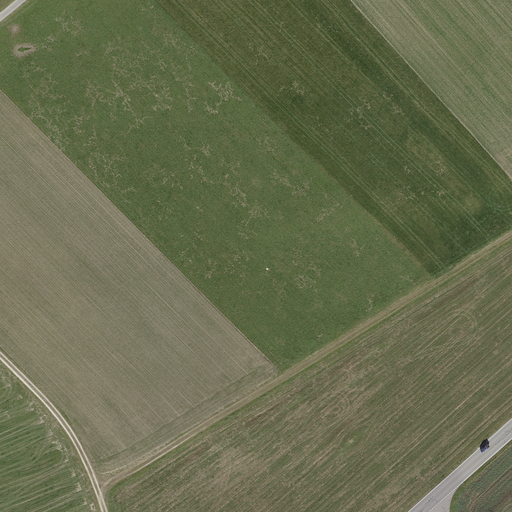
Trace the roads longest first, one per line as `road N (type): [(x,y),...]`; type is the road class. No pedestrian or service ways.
road 1 (track): [(99,492),(511,233)]
road 2 (track): [(0,352),(68,420),(105,511)]
